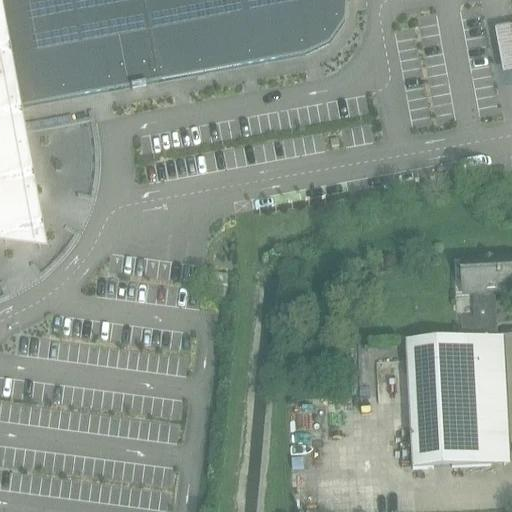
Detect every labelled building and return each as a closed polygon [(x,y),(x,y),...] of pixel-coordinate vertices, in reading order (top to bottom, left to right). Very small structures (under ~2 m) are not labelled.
[(0,0),(0,217),(5,217),(10,214),(12,209),(12,203),(9,198),(16,182),(19,164),(19,158),(18,152),(17,146),(16,137),(15,131),(11,111),(305,57),(329,45),(344,23),(346,0),(0,0)] [(511,27),(496,30),(504,73),(511,72),(511,27)] [(462,320),(463,342),(493,340),(490,294),(511,292),(511,259),(466,262),(468,294),(474,293),(475,320),(462,320)] [(406,345),(413,471),(505,466),(500,342),(493,343),(493,340),(463,342),(406,345)] [(313,405),(312,424),(307,424),(306,438),(335,440),(337,406),(313,405)]
